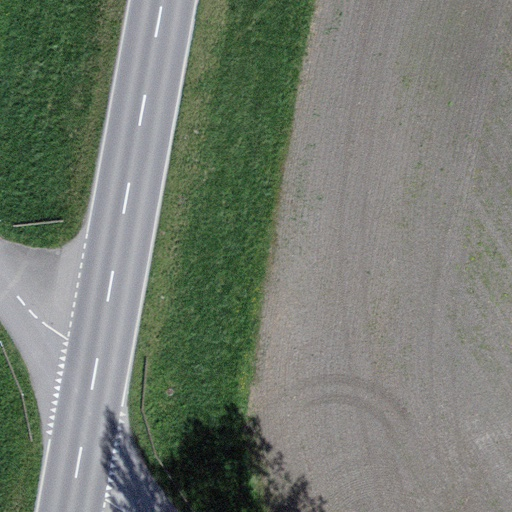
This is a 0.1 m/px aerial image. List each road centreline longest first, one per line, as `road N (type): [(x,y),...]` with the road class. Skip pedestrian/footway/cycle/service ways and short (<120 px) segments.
road 1 (secondary): [(161,0),(71,511)]
road 2 (track): [(0,170),(19,141),(45,0)]
road 3 (track): [(98,354),(37,316),(0,274)]
